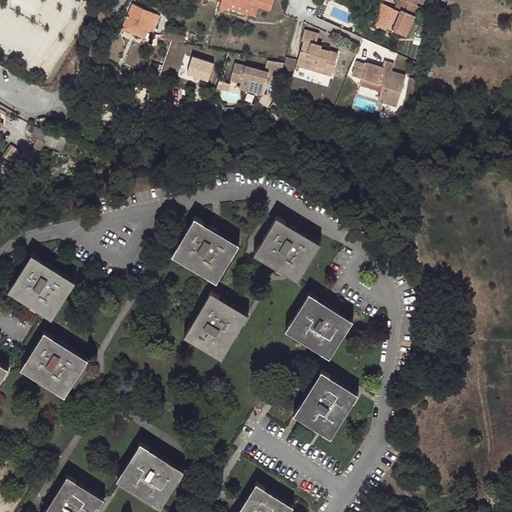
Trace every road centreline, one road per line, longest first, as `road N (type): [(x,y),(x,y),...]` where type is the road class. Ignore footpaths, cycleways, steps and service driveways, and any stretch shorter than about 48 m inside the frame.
road 1 (residential): [(346,492),(379,435),(391,350),(391,285),(378,260),(263,191),(106,219)]
road 2 (residential): [(0,90),(28,107),(59,100),(115,0)]
road 3 (residential): [(346,492),(247,433),(238,451)]
